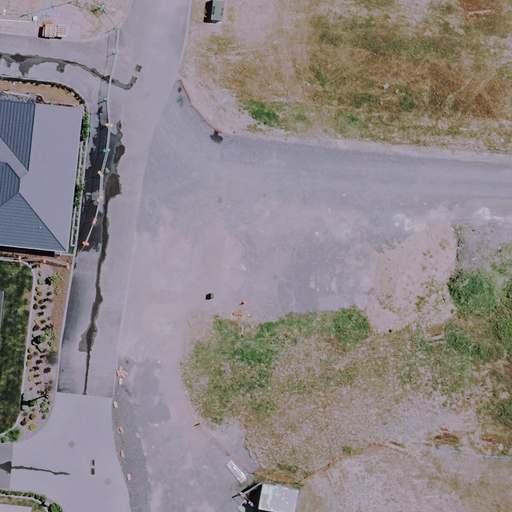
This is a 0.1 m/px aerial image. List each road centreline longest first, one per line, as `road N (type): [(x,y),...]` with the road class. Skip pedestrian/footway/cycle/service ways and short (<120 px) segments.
road 1 (unknown): [(169,0),(121,475)]
road 2 (unknown): [(0,73),(159,93)]
